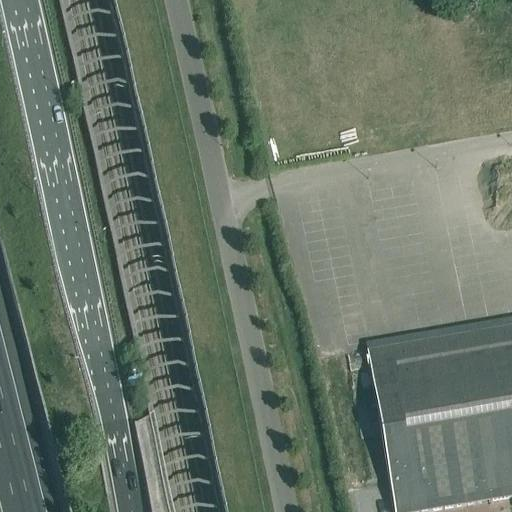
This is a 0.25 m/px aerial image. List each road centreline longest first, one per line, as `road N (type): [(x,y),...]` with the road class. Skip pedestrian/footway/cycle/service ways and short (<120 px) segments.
road 1 (unclassified): [(283,511),(171,0)]
road 2 (motorway): [(130,511),(24,0)]
road 3 (unknown): [(217,205),(511,143)]
